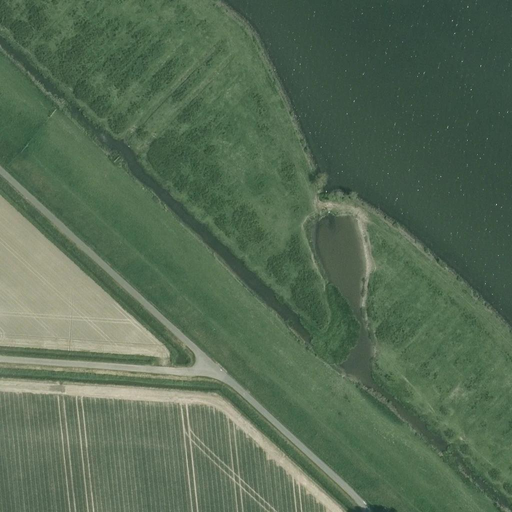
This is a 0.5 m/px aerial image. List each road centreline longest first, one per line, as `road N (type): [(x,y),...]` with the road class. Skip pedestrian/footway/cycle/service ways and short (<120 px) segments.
road 1 (track): [(0,125),(397,495)]
road 2 (unclassified): [(216,368),(0,170)]
road 3 (unclassified): [(216,368),(0,359)]
road 4 (unclassified): [(364,511),(216,368)]
